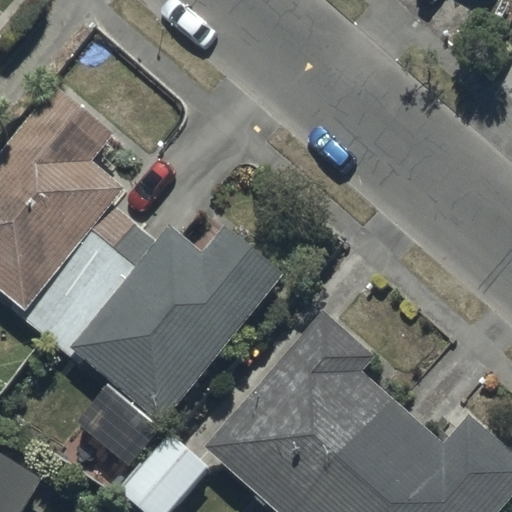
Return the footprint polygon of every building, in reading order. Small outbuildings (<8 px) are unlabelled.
[(55,87),(0,161),(0,283),(31,308),(23,318),(82,364),(87,358),(170,422),(285,273),(230,230),(210,257),(175,230),(163,246),(116,209),(131,190),(99,166),(121,138),(55,87)] [(329,315),(210,447),(281,511),(509,511),(511,509),(511,452),(473,417),(448,445),(369,375),(381,362),(329,315)] [(166,437),(109,391),(83,424),(140,469),(166,437)] [(173,511),(212,465),(174,433),(124,492),(147,511),(173,511)] [(0,449),(0,511),(21,511),(43,473),(0,449)]
